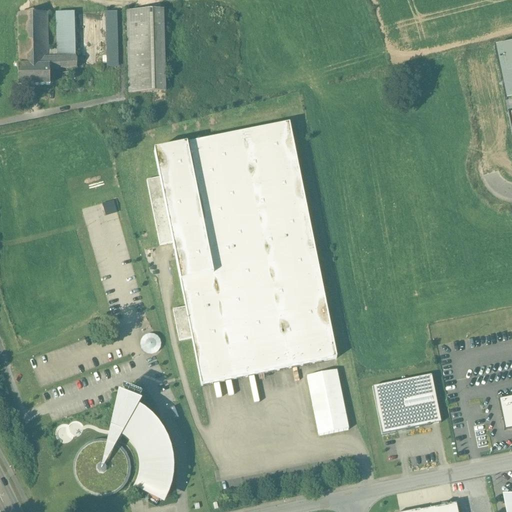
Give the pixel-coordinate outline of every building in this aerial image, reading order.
[(163,11),(127,12),(129,93),(165,93),(163,11)] [(106,12),(67,13),(68,58),(76,58),(76,69),(76,70),(77,70),(77,69),(106,68),(106,69),(107,69),(106,12)] [(67,13),(56,13),(57,51),(57,58),(68,58),(67,13)] [(47,14),(18,14),(19,67),(49,66),(49,71),(50,71),(50,70),(76,69),(76,58),(68,58),(57,58),(48,59),(48,51),(47,14)] [(511,44),(494,48),(505,101),(511,99),(511,44)] [(19,67),(18,67),(18,68),(18,86),(18,87),(19,87),(49,86),(50,86),(50,85),(49,71),(49,66),(19,67)] [(289,124),(154,152),(159,178),(147,181),(160,246),(172,243),(185,308),(173,310),(179,341),(192,339),(201,386),(336,359),(289,124)] [(142,354),(160,354),(160,336),(142,335),(142,354)] [(335,373),(307,379),(318,436),(346,430),(335,373)] [(430,377),(368,389),(377,437),(439,425),(430,377)] [(114,447),(121,433),(130,440),(137,448),(141,458),(143,469),(142,479),(138,490),(137,490),(158,502),(162,494),(165,485),(167,477),(167,468),(166,460),(164,451),(162,443),(158,436),(153,429),(147,422),(140,417),(134,412),(139,403),(132,401),(134,395),(128,393),(126,398),(119,396),(117,406),(116,406),(110,429),(111,429),(108,445),(101,444),(94,445),(88,448),(83,452),(79,457),(77,463),(76,470),(77,476),(80,482),(84,488),(89,491),(95,494),(102,495),(108,494),(114,491),(119,487),(123,482),(126,476),(127,469),(126,462),(123,456),(119,451),(114,447)] [(511,397),(498,401),(504,431),(511,429),(511,397)]
